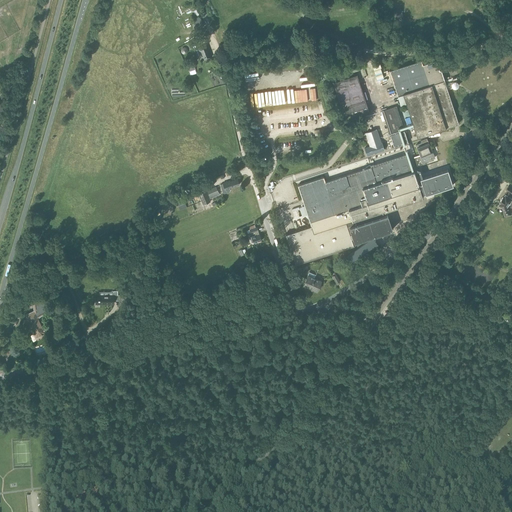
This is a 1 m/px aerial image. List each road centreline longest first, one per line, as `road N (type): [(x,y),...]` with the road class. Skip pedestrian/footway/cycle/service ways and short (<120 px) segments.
road 1 (primary): [(0,294),(84,0)]
road 2 (unclassified): [(296,313),(0,378)]
road 3 (unclassified): [(296,313),(217,54)]
road 4 (tertiary): [(220,511),(375,314)]
road 5 (primary): [(61,0),(0,225)]
road 6 (track): [(357,50),(379,56),(511,42)]
road 7 (unclassified): [(438,234),(312,308)]
road 8 (tertiary): [(511,125),(438,234)]
road 9 (track): [(511,323),(383,314)]
